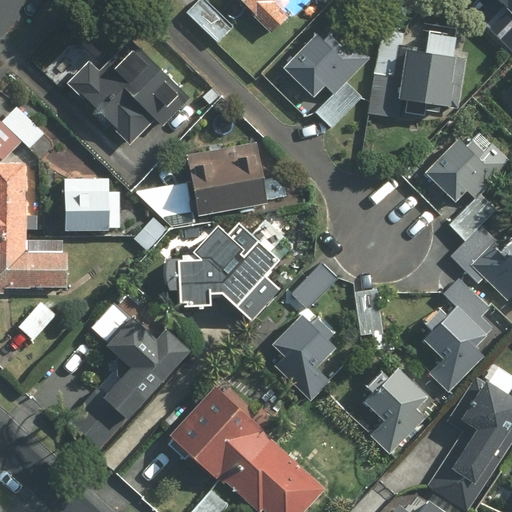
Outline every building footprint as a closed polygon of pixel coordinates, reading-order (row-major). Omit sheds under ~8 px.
[(215,0),(199,0),(190,10),(222,41),(239,23),(215,0)] [(244,0),(275,32),(293,14),(279,0),(244,0)] [(321,28),(285,66),(316,95),(352,57),(321,28)] [(93,57),(70,80),(134,142),(159,117),(167,125),(196,95),(134,35),(103,67),(93,57)] [(370,111),(401,115),(404,94),(429,97),(428,106),(444,108),(445,99),(450,100),(449,106),(461,108),(468,55),(462,54),(462,50),(400,42),(396,74),(376,71),(370,111)] [(24,140),(31,147),(46,132),(20,104),(4,119),(24,140)] [(428,169),(459,199),(470,188),(480,197),(511,163),(511,156),(495,141),(484,153),(464,133),(428,169)] [(260,139),(189,152),(201,214),(271,201),(260,139)] [(29,159),(0,159),(0,291),(7,292),(7,285),(72,286),(73,249),(28,249),(29,159)] [(68,175),(67,228),(112,229),(113,225),(122,225),(123,190),(113,189),(114,175),(68,175)] [(172,227),(157,213),(135,236),(150,250),(172,227)] [(216,299),(216,290),(229,290),(255,315),(283,286),(269,272),(283,258),(243,218),(233,229),(224,220),(198,246),(206,254),(206,255),(182,254),(182,299),(216,299)] [(511,298),(511,239),(503,249),(495,241),(468,269),(482,282),(487,277),(510,300),(511,298)] [(342,275),(325,259),(295,291),(311,307),(342,275)] [(380,287),(356,289),(362,350),(386,347),(380,287)] [(37,341),(59,312),(41,299),(19,327),(37,341)] [(431,370),(450,391),(487,355),(477,345),(491,332),(460,301),(451,310),(444,303),(426,321),(434,329),(426,336),(445,356),(431,370)] [(341,344),(333,336),(339,329),(323,313),(316,320),(306,310),(276,341),(287,352),(277,362),(315,398),(334,379),(320,365),(341,344)] [(70,419),(102,448),(196,344),(172,323),(162,334),(137,312),(111,341),(136,363),(109,392),(101,385),(70,419)] [(372,432),(392,453),(429,417),(420,407),(433,394),(402,363),(393,372),(386,365),(368,382),(376,391),(368,398),(387,418),(372,432)] [(487,380),(478,374),(450,418),(466,428),(431,484),(471,510),(511,444),(511,388),(490,375),(487,380)] [(219,381),(173,433),(228,481),(230,479),(265,509),(267,507),(273,511),(304,511),(330,484),(267,429),(269,425),(219,381)] [(192,511),(225,511),(236,501),(220,484),(192,511)]
